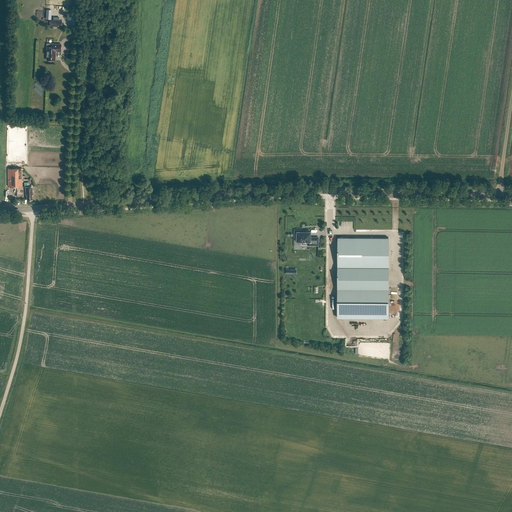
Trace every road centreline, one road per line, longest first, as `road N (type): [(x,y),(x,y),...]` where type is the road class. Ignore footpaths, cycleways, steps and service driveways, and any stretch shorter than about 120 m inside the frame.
road 1 (tertiary): [(511,193),(328,190),(0,209)]
road 2 (track): [(0,411),(25,315),(32,215)]
